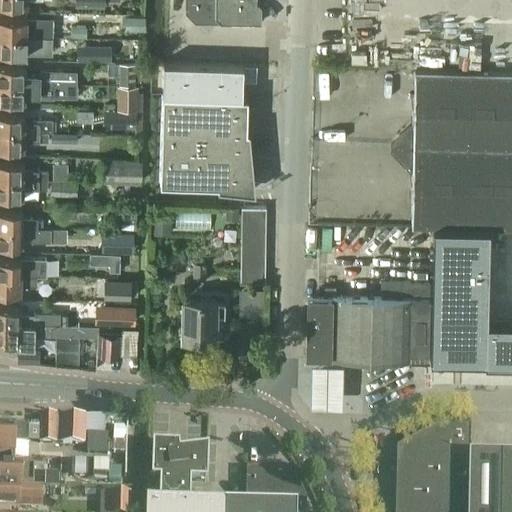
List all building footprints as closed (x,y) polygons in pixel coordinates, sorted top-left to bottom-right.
[(184,0),(184,12),(194,21),(219,21),(220,22),(260,23),(260,7),(255,1),(254,0),(184,0)] [(0,35),(42,37),(42,27),(27,26),(27,18),(0,17),(0,35)] [(122,17),(122,30),(143,30),(143,17),(122,17)] [(53,37),(82,38),(86,38),(86,26),(52,26),(52,37),(53,37)] [(0,35),(0,53),(26,54),(52,54),(52,37),(42,37),(0,35)] [(94,47),(94,61),(110,61),(111,47),(94,47)] [(164,62),(163,94),(243,96),(243,80),(257,80),(257,64),(164,62)] [(119,63),(118,85),(135,85),(135,63),(119,63)] [(0,84),(68,85),(76,85),(77,71),(43,70),(40,73),(40,74),(25,74),(25,66),(0,65),(0,84)] [(413,127),(392,146),(413,167),(412,171),(411,224),(431,225),(511,226),(511,73),(415,71),(414,123),(413,127)] [(0,84),(0,100),(24,102),(24,94),(38,94),(38,98),(53,98),(53,97),(67,97),(68,85),(0,84)] [(116,86),(116,110),(132,110),(136,110),(138,110),(138,86),(116,86)] [(163,94),(160,182),(218,184),(244,184),(245,130),(244,129),(245,96),(163,94)] [(102,123),(111,124),(135,124),(136,110),(132,110),(116,110),(103,109),(102,123)] [(0,131),(48,133),(52,133),(52,121),(52,119),(31,119),(31,122),(25,122),(25,114),(0,113),(0,131)] [(0,131),(0,149),(24,150),(24,142),(40,143),(40,141),(48,142),(48,133),(0,131)] [(77,134),(51,133),(51,142),(76,143),(77,134)] [(103,160),(103,182),(140,183),(141,161),(103,160)] [(0,179),(48,180),(48,171),(24,171),(24,162),(0,161),(0,179)] [(0,179),(0,196),(23,197),(23,190),(47,190),(48,180),(0,179)] [(77,182),(50,181),(50,195),(76,196),(77,182)] [(240,207),(225,206),(225,216),(239,216),(240,207)] [(241,207),(241,218),(266,218),(266,207),(241,207)] [(0,227),(38,228),(38,219),(22,218),(22,210),(0,209),(0,227)] [(122,209),(120,228),(135,229),(136,210),(122,209)] [(171,215),(148,215),(147,235),(170,235),(171,215)] [(241,218),(240,229),(266,229),(266,218),(241,218)] [(430,321),(429,360),(485,361),(486,322),(487,267),(488,227),(433,226),(430,321)] [(0,227),(0,244),(21,245),(21,237),(31,237),(30,240),(50,241),(50,229),(43,228),(38,228),(0,227)] [(240,229),(240,239),(265,240),(266,229),(240,229)] [(130,232),(101,232),(100,251),(130,252),(130,232)] [(240,239),(240,250),(265,251),(265,240),(240,239)] [(240,250),(240,261),(265,262),(265,251),(240,250)] [(109,254),(108,272),(119,272),(119,254),(109,254)] [(0,275),(36,276),(44,276),(45,259),(21,258),(0,257),(0,275)] [(240,261),(240,272),(265,272),(265,262),(240,261)] [(205,264),(193,263),(192,281),(205,281),(205,264)] [(264,283),(265,272),(240,272),(239,283),(264,283)] [(0,275),(0,292),(20,293),(20,286),(36,286),(36,276),(0,275)] [(129,281),(105,280),(105,296),(129,297),(129,281)] [(331,298),(330,356),(330,357),(427,360),(429,298),(331,296),(331,298)] [(330,356),(331,298),(307,297),(305,356),(330,356)] [(213,300),(182,299),(181,338),(186,338),(186,342),(195,342),(197,338),(222,339),(223,303),(213,302),(213,300)] [(0,323),(46,324),(59,324),(60,313),(34,312),(34,314),(19,314),(19,306),(0,305),(0,323)] [(116,307),(115,324),(134,325),(135,308),(116,307)] [(485,361),(485,362),(511,362),(511,322),(486,322),(485,361)] [(0,323),(0,340),(17,342),(17,348),(34,348),(34,335),(46,336),(46,324),(0,323)] [(97,337),(96,354),(119,356),(119,354),(136,354),(137,329),(121,328),(121,334),(98,333),(97,337)] [(38,350),(17,349),(17,359),(38,360),(38,350)] [(311,358),(310,400),(341,401),(342,358),(311,358)] [(39,416),(39,443),(59,444),(82,445),(83,445),(84,439),(83,439),(85,417),(61,418),(55,418),(55,416),(39,416)] [(28,427),(0,426),(0,453),(14,454),(14,444),(27,444),(28,427)] [(469,427),(437,427),(396,450),(394,511),(511,511),(511,455),(477,455),(477,452),(471,452),(471,455),(468,455),(469,427)] [(88,434),(87,454),(105,455),(106,435),(88,434)] [(305,511),(306,499),(294,499),(288,483),(289,470),(245,468),(245,504),(189,502),(190,483),(206,483),(208,447),(151,445),(150,481),(159,481),(158,501),(145,501),(144,511),(305,511)] [(93,463),(92,478),(108,478),(108,463),(93,463)] [(33,467),(0,466),(0,484),(32,485),(33,467)] [(60,474),(45,474),(44,486),(59,486),(60,474)] [(19,487),(0,486),(0,511),(17,511),(18,511),(18,506),(40,506),(40,491),(19,490),(19,487)] [(112,495),(111,511),(130,511),(131,496),(112,495)]
